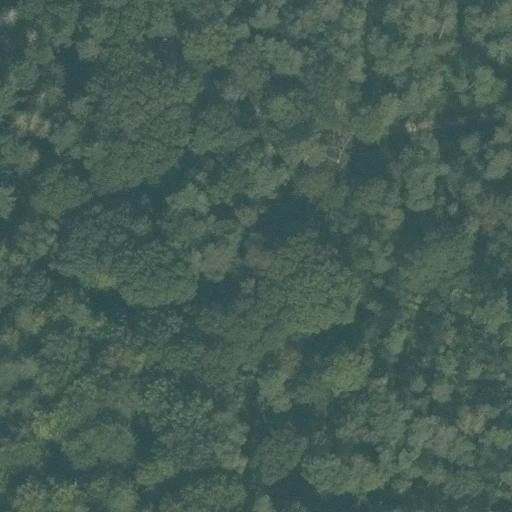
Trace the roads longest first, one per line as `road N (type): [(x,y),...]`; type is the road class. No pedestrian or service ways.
road 1 (track): [(511,116),(286,147),(0,243)]
road 2 (track): [(96,0),(231,511)]
